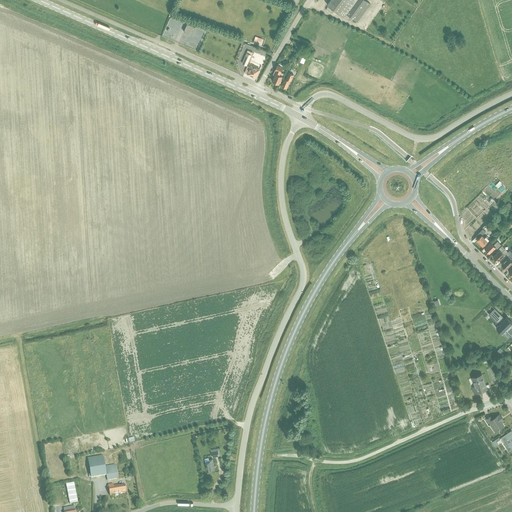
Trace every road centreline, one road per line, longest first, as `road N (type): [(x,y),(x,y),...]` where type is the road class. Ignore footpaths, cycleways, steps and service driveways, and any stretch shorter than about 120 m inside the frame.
road 1 (unclassified): [(236,506),(250,407),(303,277),(280,174),(300,117)]
road 2 (primary): [(254,511),(271,394),(304,310),(345,244)]
road 3 (residential): [(279,455),(362,458),(511,396)]
road 4 (unclassified): [(300,117),(313,98),(332,95),(424,139),(511,93)]
road 5 (secondary): [(38,0),(255,95)]
road 6 (track): [(48,511),(20,345)]
